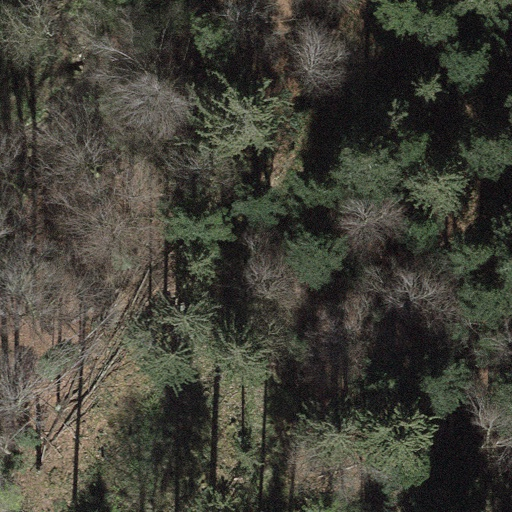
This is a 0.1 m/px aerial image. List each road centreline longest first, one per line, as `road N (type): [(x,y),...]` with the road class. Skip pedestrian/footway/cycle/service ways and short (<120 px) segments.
road 1 (track): [(352,0),(247,315),(201,383),(145,511)]
road 2 (track): [(247,315),(299,511)]
